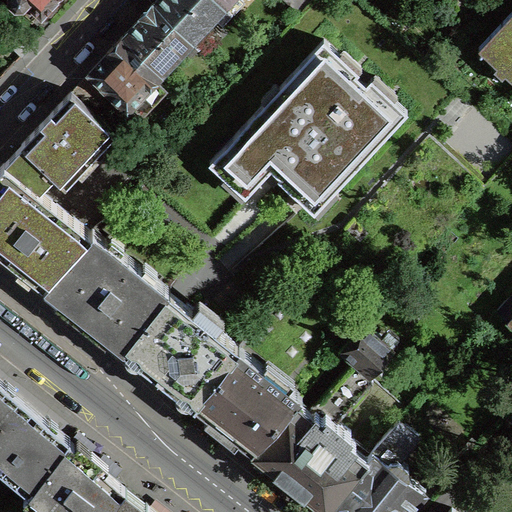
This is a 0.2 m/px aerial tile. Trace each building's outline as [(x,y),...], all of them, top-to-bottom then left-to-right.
[(11,0),(12,2),(23,11),(30,4),(42,15),(44,12),(51,13),(56,7),(55,0),(11,0)] [(511,137),(393,28),(363,0),(313,0),(300,14),(238,81),(236,79),(127,196),(197,251),(197,253),(220,229),(189,200),(226,161),(228,162),(238,151),(233,146),(268,108),(310,147),(275,187),(284,196),(295,183),(344,228),(430,134),(485,185),(511,154),(511,137)] [(225,4),(220,0),(156,0),(154,2),(193,38),(225,4)] [(284,0),(299,13),(300,14),(313,0),(284,0)] [(193,38),(154,2),(124,34),(162,70),(193,38)] [(511,14),(477,49),(511,85),(511,14)] [(0,35),(21,55),(33,43),(10,21),(0,30),(0,35)] [(124,34),(123,35),(89,71),(127,108),(162,70),(124,34)] [(88,81),(76,95),(102,119),(114,106),(88,81)] [(102,119),(76,95),(71,90),(12,153),(5,161),(40,189),(46,182),(54,174),(65,184),(112,134),(111,134),(114,130),(102,119)] [(5,161),(4,161),(0,165),(0,248),(44,283),(91,230),(92,229),(40,189),(5,161)] [(92,229),(91,230),(44,283),(123,345),(169,286),(94,227),(92,229)] [(241,343),(240,342),(194,401),(252,447),(298,395),(345,341),(364,319),(308,269),(241,343)] [(123,345),(126,348),(194,401),(240,342),(216,323),(223,314),(200,297),(193,305),(169,286),(123,345)] [(511,322),(511,293),(497,309),(511,322)] [(311,406),(298,395),(252,447),(327,506),(371,451),(348,433),(351,429),(337,418),(341,413),(349,413),(371,388),(371,379),(373,377),(370,371),(393,345),(364,319),(345,341),(358,352),(354,357),(311,406)] [(0,377),(0,462),(30,488),(70,436),(23,397),(0,377)] [(400,418),(371,451),(327,506),(335,511),(409,511),(408,511),(426,489),(408,474),(409,472),(408,464),(399,457),(419,433),(400,418)] [(42,511),(104,511),(126,484),(92,455),(70,436),(30,488),(24,496),(42,511)] [(160,511),(126,484),(104,511),(160,511)]
